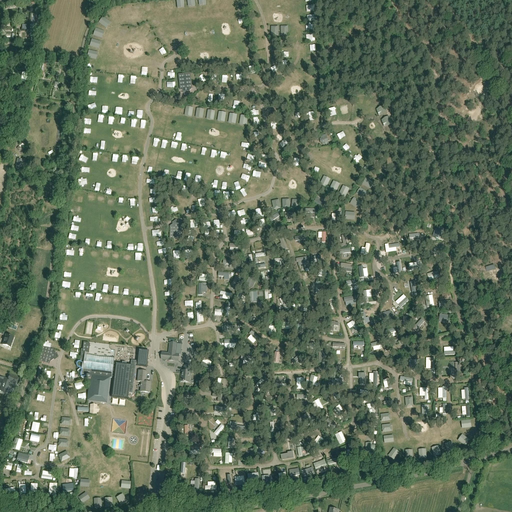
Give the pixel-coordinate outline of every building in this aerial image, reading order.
[(179,75),(180,90),(183,92),(189,92),(192,88),(191,73),(179,75)] [(267,87),(265,82),(261,83),(260,80),(258,81),(260,89),(267,87)] [(342,164),(346,168),(352,163),(348,159),(342,164)] [(330,190),(334,181),(327,178),(323,187),(330,190)] [(339,192),(343,187),(338,183),(334,188),(339,192)] [(281,217),(273,222),(276,226),(284,221),(281,217)] [(182,240),(182,227),(178,224),(174,224),(173,224),(170,227),(170,239),(182,240)] [(74,257),(77,253),(70,247),(67,251),(74,257)] [(301,262),(304,276),(311,274),(307,260),(301,262)] [(420,332),(424,328),(425,329),(429,325),(424,321),(417,330),(420,332)] [(357,324),(350,328),(353,332),(357,330),(360,336),(362,334),(357,324)] [(10,348),(14,338),(6,335),(3,345),(10,348)] [(254,336),(250,340),(256,346),(259,342),(254,336)] [(82,375),(86,376),(110,378),(112,378),(114,358),(114,357),(113,358),(101,357),(87,355),(87,353),(89,353),(90,344),(89,343),(83,342),(82,350),(81,350),(80,360),(84,361),(82,375)] [(176,354),(177,344),(170,343),(169,354),(162,353),(161,359),(162,360),(163,360),(166,361),(167,360),(178,361),(179,355),(176,354)] [(55,358),(56,355),(54,350),(42,347),(38,361),(49,364),(50,362),(51,362),(55,358)] [(136,365),(136,366),(147,368),(149,351),(138,349),(136,361),(131,361),(131,365),(115,363),(111,398),(128,400),(129,393),(127,393),(129,377),(134,378),(136,365)] [(181,377),(181,382),(190,383),(191,367),(184,366),(184,371),(183,371),(182,377),(181,377)] [(149,393),(150,383),(151,383),(151,382),(146,382),(147,372),(146,372),(139,371),(138,381),(141,382),(141,385),(139,385),(139,387),(141,387),(140,392),(149,393)] [(10,375),(8,380),(7,381),(10,382),(15,384),(16,384),(17,384),(19,380),(18,380),(17,379),(18,378),(10,375)] [(107,403),(110,378),(86,376),(90,380),(87,401),(107,403)] [(5,389),(8,390),(10,382),(7,381),(8,380),(0,377),(0,391),(3,392),(5,389)] [(319,387),(321,381),(315,378),(313,384),(319,387)] [(76,385),(78,392),(87,389),(85,383),(76,385)] [(130,441),(131,433),(122,432),(121,440),(130,441)] [(396,460),(401,453),(398,451),(393,457),(396,460)]
